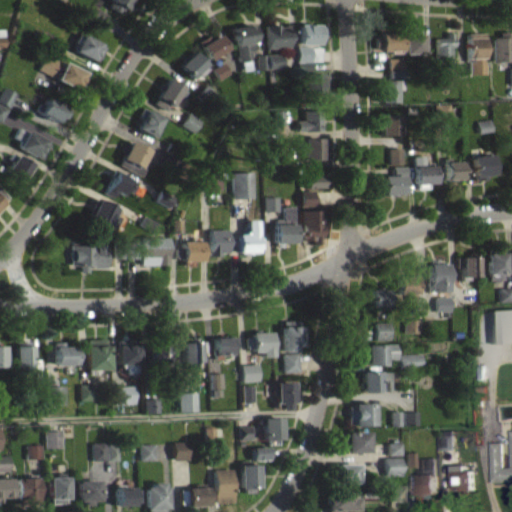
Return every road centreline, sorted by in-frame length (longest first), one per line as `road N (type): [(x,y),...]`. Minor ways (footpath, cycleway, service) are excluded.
road 1 (residential): [(0,305),(241,294),(293,280),(377,237),(511,209)]
road 2 (residential): [(277,511),(324,391),(351,208),(342,0)]
road 3 (residential): [(0,256),(51,199),(104,96),(157,23),(161,0)]
